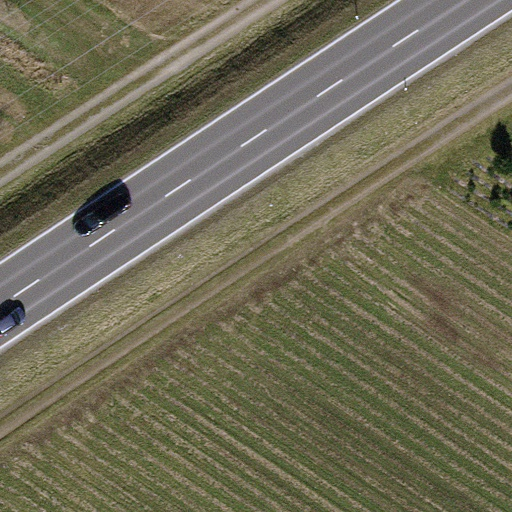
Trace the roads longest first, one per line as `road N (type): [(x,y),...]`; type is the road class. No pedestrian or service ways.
road 1 (track): [(511,90),(0,427)]
road 2 (primary): [(0,308),(469,0)]
road 3 (track): [(273,0),(0,176)]
